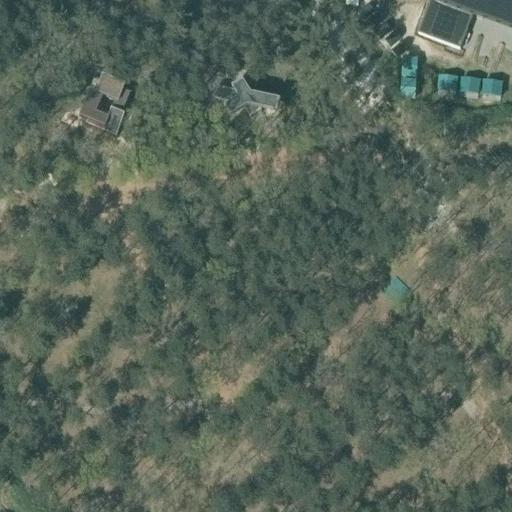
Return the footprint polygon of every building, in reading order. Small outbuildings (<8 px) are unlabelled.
[(511,0),(430,0),(426,13),(417,36),(460,52),(472,18),(474,14),(511,27),(511,0)] [(234,92),(216,88),(213,100),(231,104),(223,109),(229,119),(245,110),(251,119),(261,113),(259,110),(278,115),(281,103),(254,97),(258,79),(246,76),(244,86),(242,83),(232,89),(234,92)] [(123,87),(103,79),(96,95),(90,92),(85,105),(79,120),(88,124),(86,127),(116,138),(124,117),(122,116),(130,95),(121,92),(123,87)] [(88,283),(85,298),(105,311),(112,294),(108,269),(93,272),(88,283)] [(94,367),(86,376),(86,378),(87,381),(88,383),(90,384),(91,386),(93,387),(95,389),(96,388),(99,384),(100,386),(101,387),(103,388),(104,389),(106,390),(108,390),(110,390),(112,390),(113,389),(115,388),(116,386),(116,374),(114,372),(112,371),(111,371),(107,375),(105,373),(103,371),(101,369),(99,368),(97,368),(94,367)] [(28,379),(27,381),(28,384),(28,386),(29,388),(30,391),(31,392),(32,394),(33,393),(37,391),(38,393),(38,395),(39,396),(40,398),(41,399),(43,400),(45,400),(47,401),(49,401),(51,400),(53,399),(57,387),(56,385),(54,384),(53,383),(48,385),(47,383),(46,380),(44,378),(43,377),(41,375),(39,373),(28,379)] [(170,405),(163,419),(178,437),(190,423),(194,398),(179,396),(170,405)] [(204,479),(202,503),(220,502),(241,487),(232,475),(219,475),(204,479)] [(77,479),(57,479),(57,499),(70,499),(65,502),(70,511),(87,511),(92,510),(82,492),(77,495),(77,479)]
